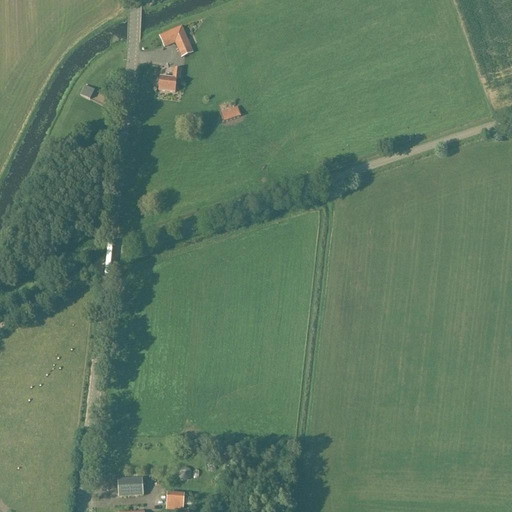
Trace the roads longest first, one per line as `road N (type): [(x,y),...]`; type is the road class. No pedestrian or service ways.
road 1 (unclassified): [(511,119),(112,246)]
road 2 (tertiary): [(83,511),(112,246)]
road 3 (tertiary): [(112,246),(135,0)]
road 4 (track): [(110,261),(0,324)]
